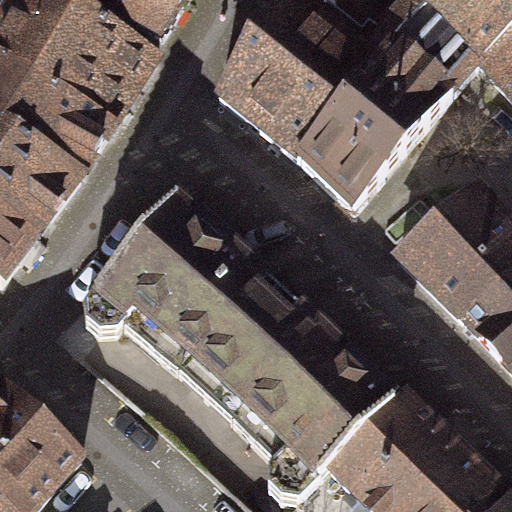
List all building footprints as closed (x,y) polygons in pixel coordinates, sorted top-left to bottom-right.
[(0,0),(0,70),(107,131),(150,61),(43,0),(0,0)] [(87,0),(158,41),(183,0),(87,0)] [(270,0),(214,101),(293,165),(373,67),(356,54),(284,0),(270,0)] [(511,0),(415,0),(424,5),(419,11),(408,23),(387,4),(353,44),(360,50),(356,54),(373,67),(293,165),(348,216),(474,66),(511,29),(511,0)] [(511,29),(474,66),(511,107),(511,29)] [(0,139),(75,182),(107,131),(0,70),(0,139)] [(0,139),(0,215),(33,237),(75,182),(0,139)] [(456,324),(457,323),(511,272),(511,246),(465,195),(392,261),(456,324)] [(325,472),(397,399),(346,348),(336,357),(263,287),(174,212),(175,211),(167,204),(140,236),(141,237),(79,310),(81,327),(94,339),(111,338),(119,330),(173,376),(227,426),(270,469),(263,476),(263,494),(275,506),(292,506),(325,473),(325,472)] [(0,281),(33,237),(0,215),(0,281)] [(511,272),(457,323),(511,381),(511,272)] [(0,511),(28,511),(76,462),(0,394),(0,511)] [(476,511),(493,494),(397,399),(325,472),(325,473),(292,506),(291,508),(291,511),(292,511),(344,511),(354,502),(363,511),(476,511)] [(511,511),(493,494),(476,511),(511,511)]
